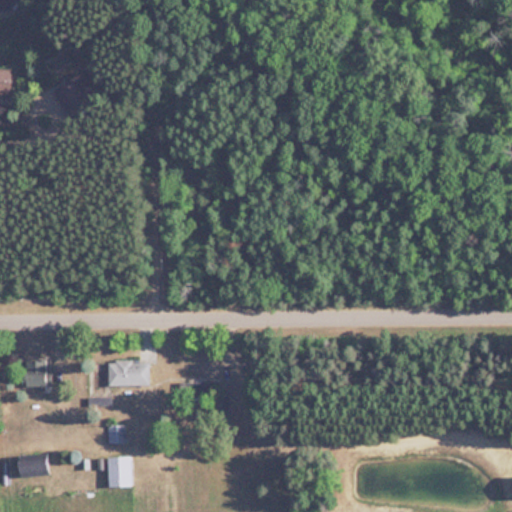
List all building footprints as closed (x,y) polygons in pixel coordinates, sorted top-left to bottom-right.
[(11,68),(0,68),(0,95),(11,96),(11,68)] [(71,108),(85,101),(73,79),(60,86),(71,108)] [(150,360),(107,360),(107,384),(150,384),(150,360)] [(216,411),(223,413),(226,396),(219,394),(216,411)] [(49,453),(21,453),(21,475),(49,475),(49,453)] [(108,456),(108,486),(131,486),(131,456),(108,456)]
